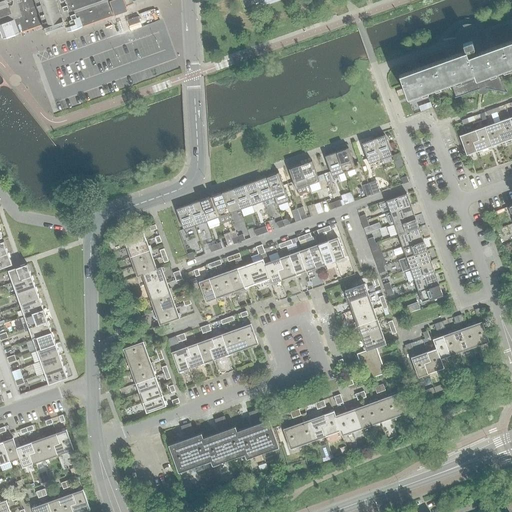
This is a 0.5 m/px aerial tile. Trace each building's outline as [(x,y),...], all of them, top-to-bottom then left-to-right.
[(0,0),(0,31),(2,38),(2,40),(4,39),(4,38),(7,37),(7,38),(9,37),(8,37),(13,35),(13,36),(15,35),(15,34),(18,33),(18,34),(20,33),(19,33),(30,29),(30,30),(31,29),(42,25),(43,26),(46,33),(45,33),(46,35),(65,28),(66,33),(79,28),(117,15),(122,13),(128,11),(127,6),(144,0),(0,0)] [(511,40),(484,51),(480,38),(481,37),(480,34),(479,35),(478,33),(477,31),(476,29),(474,28),(472,27),(473,25),(471,24),(468,24),(466,24),(464,25),(462,25),(460,27),(458,29),(457,31),(456,33),(455,35),(455,37),(442,39),(442,41),(455,39),(456,41),(456,42),(455,42),(458,52),(465,50),(466,51),(399,75),(407,98),(473,74),(475,79),(511,65),(511,40)] [(511,126),(509,118),(499,121),(503,132),(497,134),(501,143),(511,139),(511,126)] [(499,121),(485,126),(492,148),(496,147),(495,145),(501,143),(497,134),(503,132),(499,121)] [(485,126),(475,130),(479,140),(473,142),(476,152),(487,148),(488,150),(492,148),(485,126)] [(470,154),(476,152),(473,142),(479,140),(475,130),(459,136),(466,156),(467,155),(467,157),(471,156),(470,154)] [(384,135),(373,139),(380,160),(392,156),(384,135)] [(380,160),(373,139),(361,143),(368,164),(380,160)] [(348,148),(336,152),(344,173),(355,168),(348,148)] [(336,152),(325,156),(332,177),(344,173),(336,152)] [(307,186),(319,181),(311,161),(300,165),(307,186)] [(307,186),(300,165),(288,169),(295,190),(307,186)] [(266,177),(273,197),(276,206),(288,201),(278,173),(266,177)] [(263,201),(273,197),(266,177),(255,181),(263,201)] [(244,185),(251,205),(263,201),(255,181),(244,185)] [(366,197),(372,195),(370,189),(368,183),(362,186),(366,197)] [(240,209),(251,205),(244,185),(233,189),(240,209)] [(233,189),(221,193),(229,213),(240,209),(233,189)] [(332,197),(339,195),(338,189),(331,192),(332,197)] [(217,217),(229,213),(221,193),(210,197),(217,217)] [(406,193),(385,201),(389,212),(410,205),(406,193)] [(217,217),(210,197),(198,201),(206,222),(217,217)] [(194,226),(206,222),(198,201),(187,205),(194,226)] [(194,226),(187,205),(176,209),(183,230),(194,226)] [(389,212),(385,214),(390,226),(394,224),(414,217),(410,205),(389,212)] [(299,214),(297,209),(291,211),(295,222),(301,220),(299,214)] [(398,235),(418,228),(414,217),(394,224),(398,235)] [(422,239),(418,228),(398,235),(402,246),(422,239)] [(126,247),(146,240),(144,234),(146,234),(144,230),(143,231),(142,230),(122,238),(126,247)] [(337,237),(327,241),(335,263),(339,262),(338,260),(344,257),(337,237)] [(406,258),(426,250),(422,239),(402,246),(406,258)] [(129,257),(151,249),(150,245),(148,246),(146,240),(126,247),(129,257)] [(318,244),(324,264),(330,262),(331,265),(335,263),(327,241),(318,244)] [(308,248),(316,270),(320,268),(319,266),(324,264),(318,244),(308,248)] [(298,251),(305,271),(311,269),(312,271),(316,270),(308,248),(298,251)] [(129,257),(133,266),(153,259),(151,253),(152,253),(151,249),(129,257)] [(430,262),(426,250),(406,258),(410,269),(430,262)] [(289,255),(296,277),(301,275),(300,273),(305,271),(298,251),(289,255)] [(0,268),(12,265),(7,253),(0,255),(0,268)] [(289,255),(279,258),(283,269),(278,270),(281,280),(292,276),(292,278),(296,277),(289,255)] [(279,258),(264,264),(270,281),(270,284),(271,283),(272,286),(275,285),(274,282),(281,280),(278,270),(283,269),(279,258)] [(158,268),(157,264),(155,264),(153,259),(133,266),(136,276),(141,275),(141,274),(158,268)] [(262,259),(253,263),(256,273),(250,275),(254,285),(265,281),(265,283),(270,281),(264,264),(262,259)] [(414,280),(434,273),(430,262),(410,269),(414,280)] [(253,263),(237,268),(245,290),(249,288),(248,287),(254,285),(250,275),(256,273),(253,263)] [(31,275),(27,264),(8,271),(12,282),(31,275)] [(141,275),(145,284),(154,280),(157,286),(167,282),(163,271),(165,270),(163,267),(161,267),(161,266),(158,268),(141,274),(141,275)] [(237,268),(227,272),(234,292),(240,290),(241,291),(245,290),(237,268)] [(227,272),(218,275),(226,297),(229,295),(229,294),(234,292),(227,272)] [(438,285),(434,273),(414,280),(418,292),(438,285)] [(35,287),(31,275),(12,282),(16,294),(35,287)] [(218,275),(208,278),(215,299),(221,296),(222,298),(226,297),(218,275)] [(198,282),(205,302),(206,302),(207,304),(210,302),(210,301),(215,299),(208,278),(198,282)] [(145,284),(150,299),(172,291),(170,287),(169,288),(167,282),(157,286),(154,280),(145,284)] [(345,302),(368,294),(364,284),(344,291),(346,297),(344,298),(345,302)] [(418,292),(422,303),(442,296),(438,285),(418,292)] [(39,298),(35,287),(16,294),(20,305),(39,298)] [(150,299),(153,309),(164,305),(166,311),(176,307),(172,296),(173,296),(172,291),(150,299)] [(364,313),(373,309),(368,294),(345,302),(347,306),(349,305),(351,311),(362,307),(364,313)] [(24,316),(43,310),(39,298),(20,305),(24,316)] [(178,313),(176,307),(166,311),(164,305),(153,309),(159,324),(179,317),(179,316),(181,315),(179,312),(178,313)] [(354,326),(376,319),(373,309),(364,313),(362,307),(351,311),(355,322),(353,323),(354,326)] [(47,321),(43,310),(24,316),(28,328),(47,321)] [(382,334),(376,319),(354,326),(356,331),(358,330),(360,336),(371,332),(373,338),(382,334)] [(51,332),(47,321),(28,328),(32,339),(51,332)] [(475,322),(471,324),(479,345),(488,342),(481,322),(475,324),(475,322)] [(240,327),(248,349),(253,347),(252,345),(257,343),(250,323),(240,327)] [(467,327),(462,329),(469,349),(479,345),(471,324),(467,325),(467,327)] [(230,330),(237,350),(243,349),(244,351),(248,349),(240,327),(230,330)] [(455,329),(451,331),(459,352),(469,349),(462,329),(456,331),(455,329)] [(220,334),(228,356),(232,355),(232,352),(237,350),(230,330),(220,334)] [(448,334),(443,336),(450,356),(459,352),(451,331),(447,332),(448,334)] [(55,344),(51,332),(32,339),(36,350),(55,344)] [(386,344),(382,334),(373,338),(371,332),(360,336),(365,351),(376,347),(376,348),(386,344)] [(220,334),(211,337),(215,347),(209,348),(213,359),(224,355),(225,357),(228,356),(220,334)] [(432,339),(435,347),(435,348),(436,348),(440,359),(450,356),(443,336),(437,338),(436,336),(432,337),(433,339),(432,339)] [(215,347),(211,337),(196,343),(203,365),(208,363),(207,361),(213,359),(209,348),(215,347)] [(123,349),(127,360),(136,356),(138,361),(148,358),(144,346),(146,345),(145,342),(143,342),(123,349)] [(200,366),(203,365),(196,343),(187,346),(190,356),(184,358),(188,368),(199,364),(200,366)] [(59,355),(55,344),(36,350),(40,362),(59,355)] [(182,370),(188,368),(184,358),(190,356),(187,346),(171,351),(178,372),(179,371),(180,373),(183,372),(182,370)] [(380,357),(376,348),(376,347),(365,351),(355,354),(356,355),(354,356),(355,359),(357,359),(361,370),(372,366),(370,361),(380,357)] [(444,368),(440,359),(436,348),(435,348),(435,347),(431,348),(432,350),(426,352),(430,361),(424,363),(428,374),(444,368)] [(418,377),(428,374),(424,363),(430,361),(426,352),(415,356),(414,354),(411,356),(411,357),(411,358),(418,377)] [(63,366),(59,355),(40,362),(44,373),(63,366)] [(150,363),(148,358),(138,361),(136,356),(127,360),(132,374),(153,366),(152,362),(150,363)] [(385,373),(380,357),(370,361),(372,366),(361,370),(363,376),(361,377),(362,380),(365,379),(365,380),(385,373)] [(67,378),(63,366),(44,373),(48,385),(67,378)] [(132,374),(135,384),(155,376),(153,371),(155,370),(153,366),(132,374)] [(157,382),(155,376),(135,384),(139,393),(161,385),(159,381),(157,382)] [(139,393),(142,403),(163,396),(160,390),(162,389),(161,385),(139,393)] [(433,388),(435,393),(444,389),(443,385),(433,388)] [(391,393),(399,415),(409,411),(402,391),(396,393),(396,391),(391,393)] [(383,398),(390,418),(399,415),(391,393),(387,394),(388,397),(383,398)] [(165,401),(163,396),(142,403),(146,413),(166,405),(168,404),(166,401),(165,401)] [(372,400),(380,422),(390,418),(383,398),(377,400),(376,398),(372,400)] [(363,406),(370,425),(380,422),(372,400),(368,401),(369,404),(363,406)] [(353,407),(360,429),(370,425),(363,406),(357,408),(357,406),(353,407)] [(351,432),(360,429),(353,407),(349,408),(350,411),(344,413),(351,432)] [(252,425),(235,431),(244,454),(246,458),(278,447),(268,419),(262,421),(257,409),(248,412),(252,425)] [(321,427),(324,436),(340,431),(334,414),(333,411),(332,411),(332,410),(328,411),(329,412),(323,414),(327,424),(321,427)] [(340,431),(341,436),(351,432),(344,413),(339,415),(338,412),(334,414),(340,431)] [(308,418),(315,440),(324,436),(321,427),(327,424),(323,414),(312,418),(311,417),(308,418)] [(212,465),(244,454),(235,431),(234,426),(228,428),(223,416),(214,419),(218,432),(202,438),(210,461),(212,465)] [(304,421),(299,423),(302,433),(296,436),(300,445),(315,440),(308,418),(304,419),(304,421)] [(178,472),(210,461),(202,438),(201,433),(194,435),(190,423),(180,426),(185,439),(168,444),(178,472)] [(290,449),(300,445),(296,436),(302,433),(299,423),(287,427),(286,425),(283,427),(284,429),(283,429),(290,449)] [(61,431),(55,433),(59,444),(54,445),(57,456),(73,450),(65,428),(61,429),(61,431)] [(39,437),(48,459),(57,456),(54,445),(59,444),(55,433),(44,437),(43,436),(39,437)] [(2,442),(9,462),(19,458),(15,446),(12,438),(11,439),(11,437),(7,438),(8,440),(2,442)] [(29,454),(32,464),(48,459),(39,437),(36,438),(36,440),(30,442),(34,452),(29,454)] [(0,465),(9,462),(2,442),(0,442),(0,465)] [(15,446),(19,458),(23,468),(32,464),(29,454),(34,452),(30,442),(20,446),(19,444),(15,446)] [(331,455),(327,444),(318,447),(322,458),(331,455)] [(266,463),(257,466),(259,472),(268,469),(266,463)] [(37,474),(40,484),(48,481),(45,471),(37,474)] [(52,471),(46,473),(49,481),(55,479),(52,471)] [(78,490),(72,493),(76,502),(71,505),(73,511),(81,511),(90,509),(82,487),(78,489),(78,490)] [(62,511),(73,511),(71,505),(76,502),(72,493),(61,497),(61,495),(57,496),(62,511)] [(49,511),(62,511),(57,496),(53,498),(53,499),(48,501),(51,511),(49,511)] [(511,511),(511,499),(508,501),(508,499),(501,501),(504,511),(511,511)] [(0,511),(3,511),(9,510),(6,500),(0,502),(0,511)] [(33,511),(49,511),(51,511),(48,501),(37,505),(36,504),(32,505),(33,507),(32,507),(33,511)]
